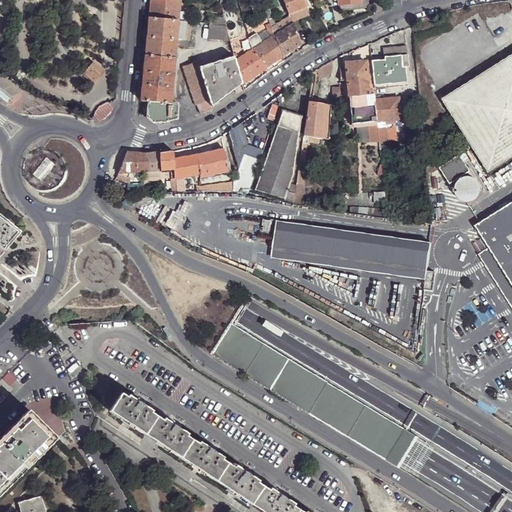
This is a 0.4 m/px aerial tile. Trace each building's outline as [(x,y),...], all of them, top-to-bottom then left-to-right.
[(149,0),(148,17),(178,20),(180,0),(149,0)] [(283,0),(292,19),(307,14),(304,7),(305,6),(302,0),(283,0)] [(338,0),(340,10),(353,8),(352,3),(368,0),(367,0),(338,0)] [(307,14),(292,19),(293,23),(308,18),(307,14)] [(178,20),(148,17),(146,37),(188,40),(188,39),(185,38),(177,38),(177,33),(185,33),(191,34),(192,21),(178,20)] [(275,35),(283,56),(302,44),(293,23),(281,31),(275,35)] [(229,29),(228,25),(212,24),(210,39),(227,40),(229,29)] [(258,34),(250,38),(253,49),(265,68),(283,56),(275,35),(272,26),(271,24),(267,27),(269,33),(271,38),(263,43),(260,38),(258,34)] [(278,24),(275,25),(272,26),(275,35),(281,31),(278,24)] [(269,33),(260,38),(263,43),(271,38),(269,33)] [(188,40),(146,37),(141,97),(140,100),(148,100),(171,103),(176,45),(188,46),(188,40)] [(233,45),(235,52),(243,50),(240,38),(232,40),(233,45)] [(265,68),(253,49),(236,60),(242,82),(265,68)] [(469,134),(473,131),(493,163),(511,150),(511,51),(443,95),(445,97),(469,134)] [(384,59),(371,61),(373,74),(374,84),(406,81),(407,81),(406,66),(409,65),(407,53),(384,56),(384,59)] [(242,82),(236,60),(235,56),(234,54),(200,66),(210,99),(211,104),(219,99),(227,93),(237,86),(242,82)] [(198,61),(184,65),(195,104),(197,103),(201,112),(212,107),(211,104),(210,99),(200,66),(199,64),(198,61)] [(374,84),(373,74),(367,74),(366,61),(346,64),(350,100),(352,123),(364,122),(369,122),(371,141),(379,140),(375,99),(374,87),(374,84)] [(330,62),(315,70),(317,82),(331,75),(330,62)] [(350,100),(346,64),(342,64),(345,101),(350,100)] [(86,75),(96,83),(104,73),(94,65),(86,75)] [(398,97),(375,99),(379,140),(385,140),(388,140),(386,123),(396,122),(396,118),(401,118),(399,97),(398,97)] [(511,150),(493,163),(473,131),(469,134),(445,97),(443,98),(466,136),(490,173),(511,159),(511,150)] [(171,103),(148,100),(146,114),(156,123),(168,121),(177,119),(178,104),(171,103)] [(325,105),(308,102),(302,142),(307,143),(307,138),(308,132),(321,134),(325,105)] [(329,106),(325,105),(321,134),(308,132),(307,138),(324,140),(329,106)] [(282,200),(284,201),(289,184),(292,175),(300,117),(282,111),(257,183),(254,190),(282,200)] [(263,147),(250,143),(243,122),(226,133),(239,169),(234,182),(232,182),(232,183),(232,192),(235,192),(239,192),(245,192),(248,193),(249,188),(252,181),(263,147)] [(307,143),(302,142),(297,176),(302,177),(308,143),(307,143)] [(223,149),(174,160),(175,191),(181,191),(180,183),(185,182),(184,176),(200,173),(201,181),(204,180),(203,176),(230,171),(227,152),(224,153),(223,149)] [(173,152),(159,153),(160,170),(169,169),(170,192),(175,191),(174,160),(173,152)] [(126,153),(116,178),(129,183),(130,176),(147,175),(147,174),(146,171),(145,155),(126,153)] [(145,155),(146,171),(160,170),(159,153),(145,155)] [(458,158),(437,171),(448,187),(468,174),(467,172),(468,171),(466,168),(465,169),(458,158)] [(302,177),(297,176),(296,186),(293,204),(300,205),(303,177),(302,177)] [(464,179),(462,180),(460,182),(458,183),(457,185),(456,188),(455,190),(455,193),(456,195),(457,197),(458,199),(460,201),(462,203),(464,204),(466,204),(469,204),(471,204),(474,203),(476,202),(478,200),(479,198),(480,196),(481,194),(481,191),(481,189),(480,187),(479,184),(478,182),(476,181),(474,180),(471,179),(469,178),(466,179),(464,179)] [(206,192),(232,192),(232,183),(196,186),(195,192),(206,192)] [(289,184),(284,201),(293,204),(296,186),(289,184)] [(385,202),(384,193),(373,194),(374,203),(385,202)] [(511,202),(473,228),(481,239),(476,242),(480,248),(484,245),(487,249),(494,260),(483,267),(503,298),(511,291),(511,202)] [(386,217),(385,209),(353,206),(353,212),(386,217)] [(0,249),(3,252),(5,251),(3,249),(15,233),(0,220),(0,249)] [(270,221),(263,220),(262,227),(263,227),(263,232),(268,232),(268,228),(270,228),(270,221)] [(430,246),(278,222),(273,257),(425,281),(423,293),(433,294),(436,276),(426,274),(430,246)] [(494,260),(487,249),(477,256),(483,267),(494,260)] [(511,291),(503,298),(511,309),(511,291)] [(3,379),(11,386),(18,379),(10,372),(3,379)] [(3,379),(0,382),(0,404),(14,390),(11,386),(3,379)] [(108,410),(145,434),(156,416),(150,412),(151,409),(143,404),(136,400),(128,394),(126,396),(120,392),(108,410)] [(45,442),(0,487),(0,497),(59,438),(30,411),(21,419),(45,442)] [(145,434),(157,443),(171,423),(163,417),(162,419),(156,416),(145,434)] [(0,441),(0,487),(45,442),(21,419),(0,441)] [(157,443),(251,504),(263,486),(257,481),(257,479),(250,474),(242,469),(231,462),(230,464),(221,458),(222,456),(214,451),(207,447),(198,440),(197,443),(186,435),(187,433),(179,427),(171,423),(157,443)] [(251,504),(262,511),(264,511),(277,493),(269,487),(268,489),(263,486),(251,504)] [(277,493),(264,511),(306,511),(305,511),(303,511),(301,511),(292,505),(293,503),(285,497),(277,493)] [(46,511),(42,495),(22,501),(24,511),(46,511)]
